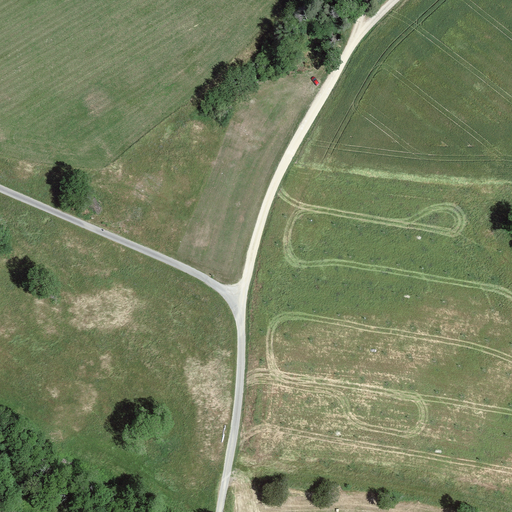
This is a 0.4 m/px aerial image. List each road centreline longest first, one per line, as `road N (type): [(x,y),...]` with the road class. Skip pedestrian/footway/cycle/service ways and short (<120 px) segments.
road 1 (track): [(0,189),(191,272),(236,304),(240,374),(220,511)]
road 2 (track): [(236,304),(282,167),(354,42),(397,0)]
